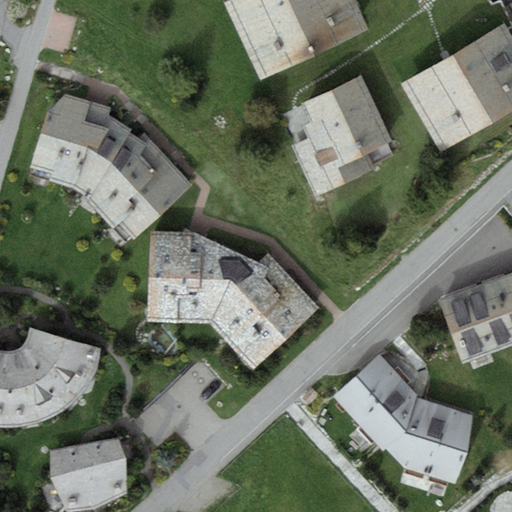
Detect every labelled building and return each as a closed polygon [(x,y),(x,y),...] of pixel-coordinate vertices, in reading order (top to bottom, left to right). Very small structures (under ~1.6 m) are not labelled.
[(231,0),(224,4),(261,80),(369,28),(355,0),(231,0)] [(445,58),(402,83),(442,151),(511,109),(511,35),(504,23),(445,58)] [(375,167),(368,152),(392,140),(360,75),(303,104),(312,123),(303,127),(309,139),(291,148),(316,197),(375,167)] [(50,180),(73,187),(86,195),(139,138),(131,132),(132,129),(109,115),(111,108),(66,93),(48,111),(30,167),(52,173),(50,180)] [(86,195),(130,239),(193,185),(145,132),(139,138),(86,195)] [(148,321),(209,323),(242,254),(193,232),(151,231),(148,321)] [(259,262),(242,254),(209,323),(252,371),(320,306),(268,253),(259,262)] [(511,272),(439,299),(462,363),(511,345),(511,272)] [(3,351),(0,350),(0,426),(20,427),(43,421),(60,413),(76,400),(86,387),(97,368),(101,348),(30,327),(25,342),(20,348),(11,351),(3,351)] [(381,354),(333,396),(384,450),(386,448),(405,468),(455,483),(474,415),(417,396),(415,393),(381,354)] [(118,440),(85,445),(96,507),(126,494),(126,456),(118,440)] [(67,511),(96,507),(85,445),(50,451),(50,478),(67,511)]
